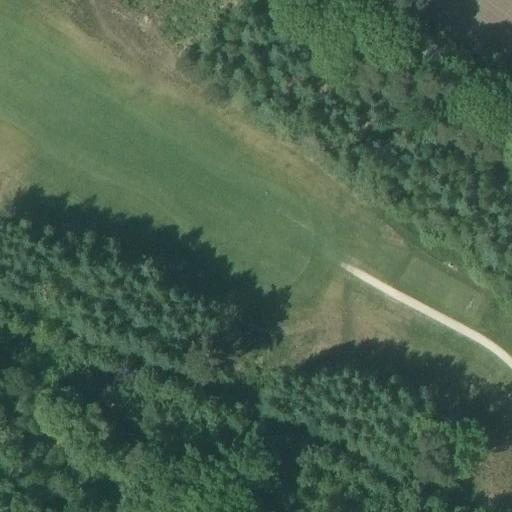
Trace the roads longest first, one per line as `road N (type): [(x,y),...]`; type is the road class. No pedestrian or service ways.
road 1 (track): [(0,329),(416,511)]
road 2 (unclassified): [(511,130),(321,0)]
